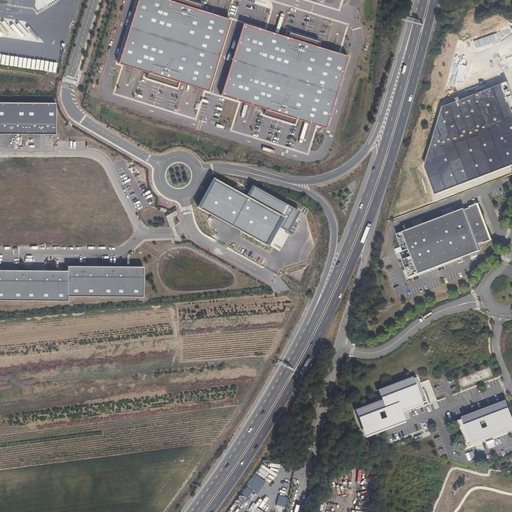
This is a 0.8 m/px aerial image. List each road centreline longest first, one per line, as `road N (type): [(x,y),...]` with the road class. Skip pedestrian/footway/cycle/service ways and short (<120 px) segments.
road 1 (primary): [(420,10),(372,183),(298,350)]
road 2 (primary): [(210,511),(317,338),(376,201)]
road 3 (track): [(161,511),(270,356),(178,363),(174,300)]
road 4 (primary): [(420,10),(361,156),(329,177),(282,181)]
road 5 (secondary): [(94,0),(68,103),(161,165)]
road 6 (primary): [(376,201),(434,0)]
road 7 (primary): [(282,181),(323,203),(333,228),(298,350)]
road 8 (primary): [(298,350),(197,511)]
road 9 (unclassified): [(296,511),(338,345)]
road 10 (primary): [(338,345),(376,201)]
